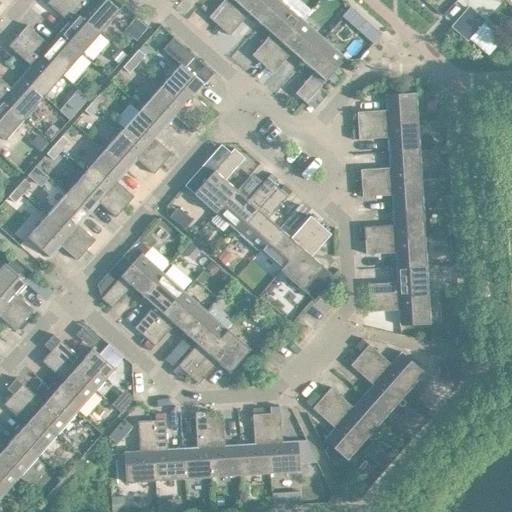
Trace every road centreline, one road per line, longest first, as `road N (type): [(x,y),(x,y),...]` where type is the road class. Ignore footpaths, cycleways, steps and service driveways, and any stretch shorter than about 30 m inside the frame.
road 1 (residential): [(67,292),(195,396),(287,384),(349,309),(345,215)]
road 2 (residential): [(67,292),(226,114)]
road 3 (residential): [(328,113),(363,72),(410,65),(449,78),(511,73)]
road 4 (residential): [(345,215),(226,114)]
road 5 (residential): [(252,85),(157,0)]
